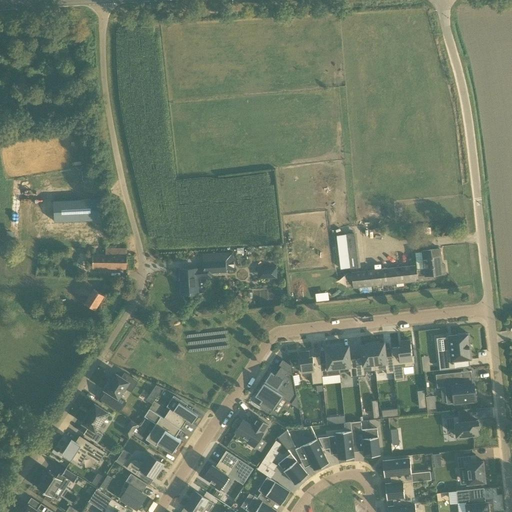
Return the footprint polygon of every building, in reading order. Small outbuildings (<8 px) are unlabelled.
[(99,199),(54,200),(54,220),(100,219),(99,199)] [(80,226),(80,243),(99,243),(98,226),(80,226)] [(78,228),(44,231),(45,246),(79,243),(78,228)] [(354,234),(346,235),(337,236),(341,268),(350,267),(351,268),(358,267),(354,234)] [(93,270),(117,269),(127,269),(127,248),(105,249),(105,254),(93,255),(93,270)] [(434,279),(434,274),(445,273),(444,264),(441,264),(440,249),(423,251),(425,269),(417,270),(416,266),(351,273),(353,288),(418,281),(418,275),(425,275),(426,280),(434,279)] [(181,295),(197,294),(197,279),(204,279),(204,274),(226,273),(226,270),(234,270),(233,253),(202,254),(203,269),(180,270),(181,295)] [(265,279),(277,278),(276,267),(265,268),(265,279)] [(104,295),(94,289),(91,294),(89,293),(90,292),(82,286),(78,293),(86,298),(87,297),(89,298),(85,303),(95,310),(104,295)] [(76,314),(80,308),(65,298),(61,304),(76,314)] [(444,374),(460,372),(459,365),(475,363),(473,338),(470,338),(470,336),(462,337),(463,339),(452,340),(452,341),(448,341),(450,360),(443,361),(444,374)] [(392,356),(394,373),(395,380),(405,378),(403,367),(413,366),(413,364),(415,364),(414,356),(412,356),(411,339),(401,340),(401,344),(391,345),(392,356)] [(380,341),(372,342),(376,370),(386,370),(387,373),(394,373),(392,356),(386,357),(384,342),(380,343),(380,341)] [(363,358),(356,359),(358,376),(366,375),(365,372),(376,370),(372,342),(366,343),(366,344),(361,345),(363,358)] [(344,345),(337,346),(340,373),(350,371),(351,377),(358,376),(356,359),(349,360),(348,346),(344,347),(344,345)] [(327,362),(321,363),(322,376),(340,374),(340,373),(337,346),(330,347),(330,348),(326,349),(327,362)] [(309,351),(299,352),(302,373),(311,372),(313,384),(323,383),(320,356),(310,357),(309,351)] [(264,384),(255,397),(261,401),(259,404),(261,405),(260,407),(268,413),(269,411),(271,412),(281,397),(299,409),(293,374),(281,367),(275,375),(271,372),(265,381),(266,382),(265,384),(264,384)] [(106,391),(119,399),(120,397),(133,377),(125,372),(122,377),(116,373),(111,382),(110,381),(104,390),(106,391)] [(455,404),(476,401),(475,389),(474,389),(473,382),(462,384),(460,372),(444,374),(436,374),(438,387),(445,387),(446,389),(453,389),(455,404)] [(106,391),(100,400),(120,412),(127,402),(120,397),(119,399),(106,391)] [(155,400),(158,396),(151,392),(146,399),(153,403),(155,400)] [(155,400),(153,403),(150,408),(156,412),(161,404),(155,400)] [(165,419),(182,430),(188,421),(193,424),(199,415),(187,407),(188,405),(181,400),(175,411),(172,409),(165,419)] [(109,412),(95,403),(91,410),(86,416),(87,416),(82,423),(88,427),(84,434),(97,443),(103,434),(97,430),(109,412)] [(435,404),(427,405),(428,412),(436,411),(435,404)] [(149,409),(144,416),(148,419),(153,411),(149,409)] [(478,428),(478,420),(459,422),(458,416),(446,418),(447,430),(455,429),(456,437),(459,436),(459,438),(468,437),(468,435),(477,434),(477,428),(478,428)] [(147,440),(157,447),(159,444),(174,454),(182,441),(177,437),(182,430),(165,419),(162,417),(147,440)] [(257,417),(252,425),(243,419),(241,422),(240,422),(236,428),(237,428),(235,431),(247,440),(246,442),(261,451),(267,442),(260,438),(268,425),(257,417)] [(134,431),(138,425),(131,420),(127,426),(134,431)] [(356,433),(349,434),(351,447),(357,447),(359,457),(375,455),(372,428),(356,430),(356,433)] [(286,430),(278,438),(281,441),(289,435),(286,430)] [(351,447),(349,434),(349,431),(333,432),(333,436),(327,437),(328,450),(335,449),(336,460),(352,458),(351,447)] [(302,446),(295,449),(302,463),(309,460),(314,471),(329,463),(317,439),(302,446)] [(110,457),(83,440),(79,446),(77,444),(73,449),(72,448),(66,458),(75,465),(76,463),(85,468),(91,459),(103,467),(110,457)] [(271,447),(256,469),(271,479),(275,472),(273,470),(268,467),(272,462),(278,452),(276,451),(271,447)] [(212,465),(204,477),(212,482),(211,484),(220,489),(231,472),(244,480),(252,467),(228,451),(219,465),(217,468),(212,465)] [(280,466),(289,477),(295,485),(308,475),(291,453),(278,464),(280,466)] [(121,454),(116,461),(121,465),(126,457),(121,454)] [(150,454),(144,464),(133,461),(128,469),(141,477),(145,471),(155,478),(156,476),(158,477),(162,471),(160,470),(165,464),(150,454)] [(467,484),(485,482),(483,461),(476,462),(475,455),(458,456),(459,468),(465,467),(467,484)] [(395,476),(396,482),(409,481),(408,474),(412,474),(410,458),(383,461),(385,477),(395,476)] [(47,470),(36,487),(49,495),(58,481),(65,486),(69,479),(72,481),(76,475),(64,467),(61,473),(58,471),(55,475),(47,470)] [(95,478),(92,483),(96,486),(99,481),(103,476),(98,473),(95,478)] [(122,498),(138,508),(146,496),(139,492),(142,488),(136,484),(140,479),(134,475),(131,480),(133,482),(122,498)] [(261,492),(258,497),(269,505),(272,499),(281,505),(290,492),(267,477),(258,490),(261,492)] [(409,481),(396,482),(385,484),(387,500),(398,499),(398,505),(412,504),(411,497),(414,497),(413,481),(409,481)] [(108,485),(104,482),(100,488),(105,491),(108,485)] [(485,500),(485,499),(487,499),(485,487),(458,490),(458,493),(459,502),(467,501),(468,511),(490,511),(489,500),(485,500)] [(205,511),(207,510),(208,511),(213,503),(195,491),(185,507),(192,511),(205,511)] [(111,511),(129,511),(101,493),(92,505),(102,511),(106,511),(108,510),(111,511)] [(276,511),(278,510),(269,505),(258,497),(255,496),(246,509),(249,511),(248,511),(276,511)] [(54,511),(49,509),(41,503),(37,510),(29,505),(26,509),(25,508),(22,511),(54,511)] [(416,511),(415,503),(412,504),(398,505),(388,506),(388,511),(416,511)]
